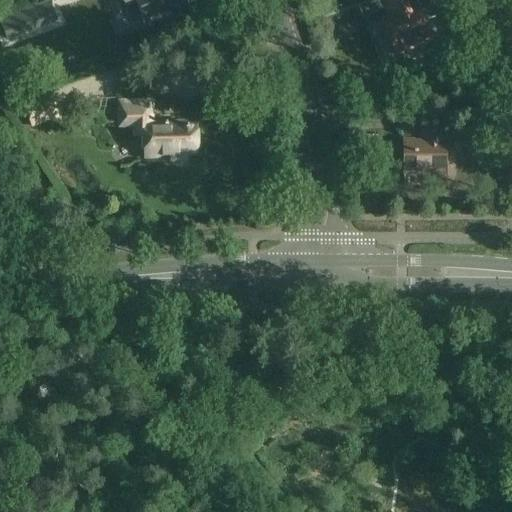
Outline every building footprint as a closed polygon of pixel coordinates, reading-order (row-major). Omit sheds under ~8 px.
[(144,25),(187,10),(184,0),(123,0),(126,6),(136,3),(144,25)] [(434,17),(427,0),(378,0),(386,19),(382,21),(396,56),(421,46),(419,42),(430,38),(424,21),(434,17)] [(0,20),(0,23),(7,40),(57,21),(50,2),(0,20)] [(112,60),(77,67),(80,81),(115,74),(112,60)] [(32,128),(59,119),(57,113),(59,113),(53,97),(52,97),(49,89),(21,99),(24,106),(23,106),(28,123),(30,122),(32,128)] [(480,126),(505,126),(505,98),(480,98),(480,126)] [(166,124),(154,124),(154,99),(116,99),(117,129),(134,129),(134,136),(144,136),(144,158),(159,158),(159,156),(170,156),(170,162),(186,161),(186,153),(190,152),(192,151),(195,149),(197,145),(197,124),(166,125),(166,124)] [(446,124),(421,124),(421,141),(404,141),(404,169),(429,169),(429,174),(446,174),(446,124)]
